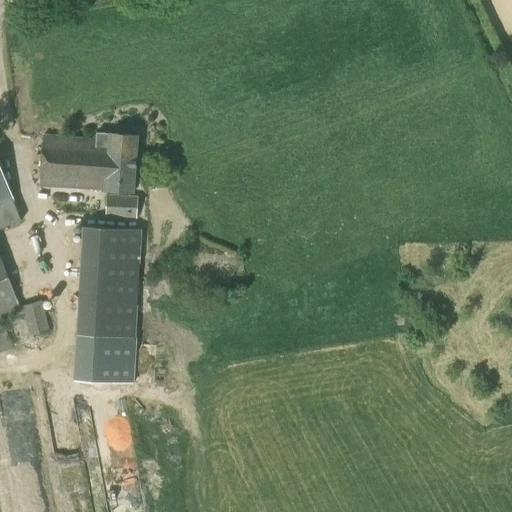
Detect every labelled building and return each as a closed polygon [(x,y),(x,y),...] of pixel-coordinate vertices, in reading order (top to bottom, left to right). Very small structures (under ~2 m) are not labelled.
[(133,191),(136,136),(96,133),(95,140),(43,136),(40,185),(133,191)] [(0,205),(15,200),(0,163),(0,205)] [(137,217),(138,196),(107,194),(105,215),(137,217)] [(77,336),(137,337),(137,227),(77,226),(77,336)] [(19,306),(0,253),(0,351),(12,347),(1,316),(9,313),(16,339),(49,329),(41,300),(19,306)]
